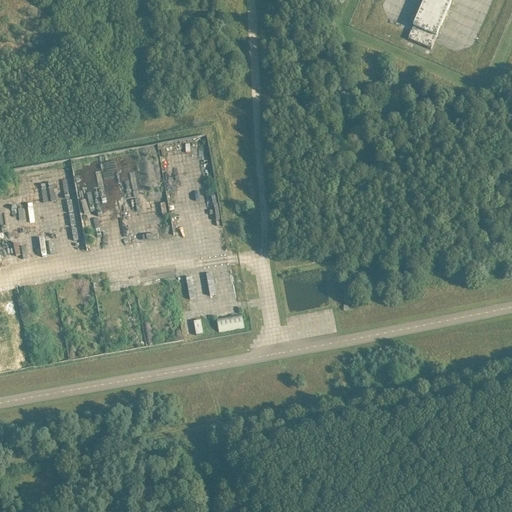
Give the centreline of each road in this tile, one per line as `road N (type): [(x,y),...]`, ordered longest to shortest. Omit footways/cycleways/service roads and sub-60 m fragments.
road 1 (unclassified): [(251,0),(267,244),(262,273),(276,352)]
road 2 (unclassified): [(0,402),(276,352)]
road 3 (unclassified): [(276,352),(511,306)]
